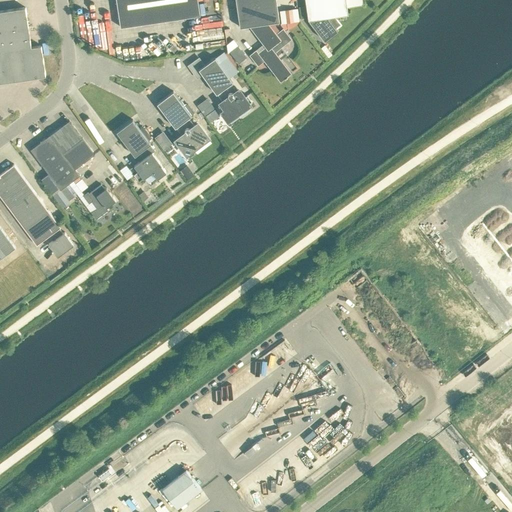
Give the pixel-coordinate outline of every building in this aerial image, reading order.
[(116,0),(120,26),(200,15),(197,0),(116,0)] [(276,33),(268,23),(279,21),(276,0),(235,0),(240,27),(249,25),(263,43),(249,54),(258,65),(264,60),(280,80),(285,77),(285,78),(288,76),(287,75),(297,67),(281,47),(292,38),(283,28),(276,33)] [(362,0),(305,0),(308,19),(309,19),(309,20),(325,40),(338,30),(329,18),(328,16),(341,14),(348,13),(347,6),(363,4),(362,0)] [(0,82),(46,75),(41,44),(31,46),(25,6),(0,10),(0,82)] [(229,51),(239,63),(247,56),(237,45),(229,51)] [(237,112),(249,104),(249,103),(252,101),(247,94),(244,97),(239,90),(237,91),(231,83),(233,81),(215,57),(204,65),(199,58),(189,65),(197,76),(202,73),(216,93),(219,91),(225,100),(218,105),(228,119),(228,118),(231,122),(240,115),(237,112)] [(193,148),(208,137),(198,123),(194,125),(188,117),(191,115),(173,90),(157,102),(175,127),(176,126),(181,131),(182,134),(176,139),(189,157),(196,151),(193,148)] [(199,103),(207,113),(217,106),(209,96),(199,103)] [(138,170),(133,174),(139,181),(143,177),(144,178),(152,171),(157,178),(166,171),(161,164),(162,164),(152,152),(155,150),(150,143),(151,143),(132,119),(116,131),(135,155),(138,152),(143,158),(134,165),(138,170)] [(66,185),(80,174),(75,168),(94,154),(69,120),(30,149),(68,200),(74,195),(66,185)] [(0,173),(0,194),(37,244),(49,235),(53,239),(48,243),(58,255),(74,243),(64,231),(63,232),(59,227),(61,226),(14,163),(0,173)] [(194,174),(187,165),(181,170),(188,179),(194,174)] [(91,212),(96,218),(108,209),(106,207),(116,200),(109,191),(107,192),(101,183),(89,192),(88,191),(83,195),(89,203),(92,201),(96,207),(91,212)] [(139,194),(144,200),(149,197),(144,190),(139,194)] [(0,258),(15,247),(0,226),(0,258)] [(266,463),(281,479),(290,470),(275,455),(266,463)] [(492,511),(454,462),(388,511),(492,511)] [(266,465),(254,472),(271,501),(283,494),(266,465)] [(102,480),(112,473),(108,468),(99,475),(102,480)] [(162,488),(166,492),(177,507),(201,488),(186,469),(162,488)] [(257,484),(247,490),(253,501),(264,495),(257,484)]
